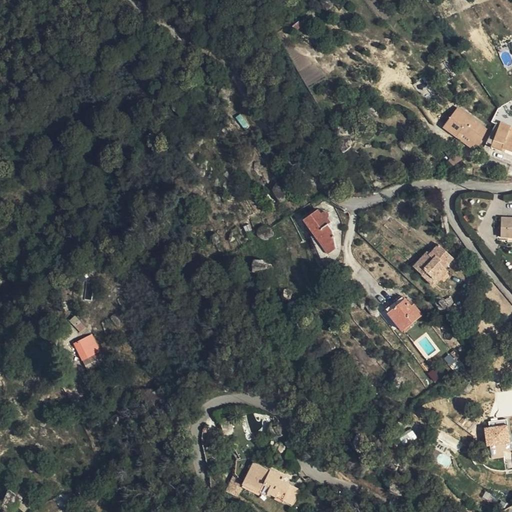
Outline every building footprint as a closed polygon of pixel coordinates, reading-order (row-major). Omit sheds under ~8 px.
[(468,141),(476,147),(479,141),(484,131),(456,108),(440,127),(453,137),(457,132),(468,141)] [(479,141),(484,143),(494,125),(489,122),(484,131),(479,141)] [(494,125),(484,143),(488,145),(491,140),(500,145),(499,148),(511,153),(511,132),(511,133),(507,130),(508,127),(498,122),(496,126),(494,125)] [(465,146),(468,141),(457,132),(453,137),(465,146)] [(491,140),(488,145),(487,147),(497,152),(499,148),(500,145),(491,140)] [(277,184),(270,190),(280,200),(286,194),(277,184)] [(318,211),(316,208),(300,219),(314,242),(318,240),(323,248),(331,243),(330,232),(325,223),(322,218),(318,211)] [(320,210),(318,211),(322,218),(325,217),(326,214),(326,213),(324,211),(322,210),(320,210)] [(511,218),(499,218),(497,237),(505,237),(511,237),(511,218)] [(318,240),(314,242),(322,256),(332,250),(331,243),(323,248),(318,240)] [(431,249),(425,255),(437,272),(446,264),(431,249)] [(437,272),(425,255),(422,258),(419,256),(406,270),(426,290),(439,276),(437,273),(437,272)] [(266,269),(265,259),(251,260),(252,271),(266,269)] [(388,303),(392,308),(398,303),(394,298),(388,303)] [(392,308),(385,313),(382,316),(395,334),(401,330),(415,319),(409,311),(406,313),(398,303),(392,308)] [(80,322),(76,327),(81,331),(85,326),(80,322)] [(93,356),(85,339),(74,344),(87,371),(100,364),(95,355),(93,356)] [(490,446),(491,459),(504,457),(503,444),(510,443),(508,425),(484,427),(485,447),(490,446)] [(412,430),(399,438),(404,446),(417,438),(412,430)] [(240,485),(245,488),(257,466),(252,463),(240,485)] [(282,480),(275,476),(273,479),(266,476),(268,472),(257,466),(245,488),(263,499),(266,494),(288,506),(296,491),(281,483),(282,480)] [(230,482),(226,491),(237,496),(241,486),(230,482)]
